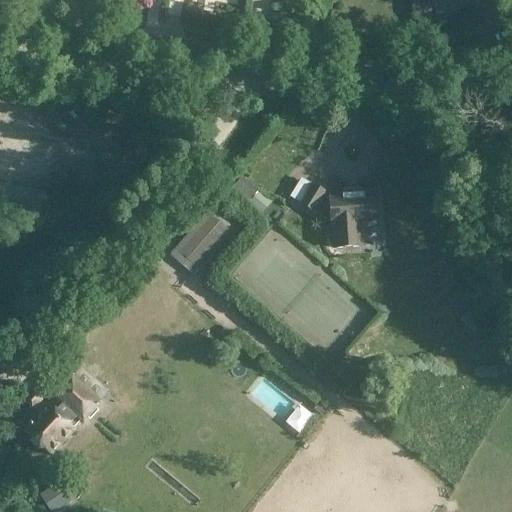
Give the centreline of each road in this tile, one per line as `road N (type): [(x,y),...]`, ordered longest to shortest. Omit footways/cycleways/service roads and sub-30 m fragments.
road 1 (tertiary): [(511,42),(469,59),(385,73),(245,62)]
road 2 (track): [(419,94),(446,238),(468,291),(511,331)]
road 3 (tertiary): [(0,23),(245,62)]
